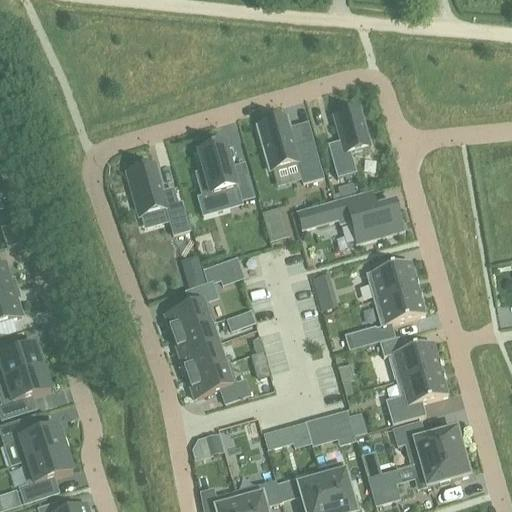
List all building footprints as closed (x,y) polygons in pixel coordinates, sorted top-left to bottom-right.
[(370,150),(359,111),(332,118),(340,146),(329,149),(329,148),(327,148),(337,182),(356,176),(350,156),(370,150)] [(286,121),(257,129),(270,174),(297,167),(303,188),(322,182),(311,144),(293,149),(286,121)] [(209,153),(197,156),(202,174),(195,176),(202,201),(236,191),(240,204),(253,201),(247,177),(233,181),(224,149),(212,152),(209,152),(209,153)] [(499,175),(494,175),(496,192),(501,192),(502,200),(511,197),(511,164),(498,166),(499,175)] [(154,168),(127,176),(139,220),(165,212),(173,239),(189,235),(181,205),(177,207),(173,192),(162,195),(154,168)] [(359,186),(337,192),(340,202),(362,196),(359,186)] [(361,200),(297,217),(302,233),(337,223),(339,229),(350,225),(357,248),(401,235),(393,206),(365,214),(361,200)] [(269,245),(287,240),(279,213),(262,218),(269,245)] [(365,278),(373,304),(417,292),(417,289),(418,289),(416,281),(414,281),(410,265),(365,278)] [(0,297),(13,293),(4,267),(0,268),(0,297)] [(204,286),(200,271),(184,276),(189,291),(204,286)] [(172,341),(214,326),(207,307),(217,303),(211,285),(183,295),(189,311),(165,320),(172,341)] [(417,292),(373,304),(380,331),(425,318),(421,303),(422,302),(419,294),(418,295),(417,292)] [(0,326),(21,319),(13,293),(0,297),(0,326)] [(331,294),(319,298),(323,312),(335,309),(331,294)] [(322,319),(325,326),(336,323),(334,315),(322,319)] [(237,320),(225,324),(229,335),(241,331),(237,320)] [(172,341),(180,361),(217,348),(210,329),(214,327),(214,326),(172,341)] [(348,355),(379,346),(375,330),(344,339),(348,355)] [(383,361),(388,360),(395,385),(440,373),(432,346),(406,353),(403,340),(379,347),(383,361)] [(251,346),(254,358),(263,355),(260,344),(251,346)] [(0,385),(43,372),(35,349),(9,357),(4,345),(0,346),(0,373),(3,384),(0,385)] [(217,348),(180,361),(187,382),(228,367),(228,366),(224,367),(217,348)] [(228,367),(187,382),(194,403),(220,394),(225,408),(250,399),(245,385),(236,388),(228,367)] [(50,395),(43,372),(0,385),(0,404),(2,409),(0,409),(0,421),(1,424),(27,416),(23,404),(50,395)] [(440,373),(395,385),(399,400),(385,404),(392,429),(425,420),(421,407),(447,399),(440,373)] [(349,385),(342,387),(345,399),(352,397),(349,385)] [(318,422),(324,446),(337,443),(339,449),(355,445),(354,441),(351,429),(346,414),(328,419),(318,422)] [(21,466),(21,467),(65,453),(57,430),(31,439),(25,423),(0,431),(0,437),(4,449),(14,446),(21,466)] [(354,441),(362,439),(359,426),(351,429),(354,441)] [(397,450),(404,448),(410,470),(461,456),(455,433),(424,442),(420,426),(393,434),(397,450)] [(263,438),(267,454),(294,447),(290,430),(263,438)] [(209,459),(211,458),(222,455),(217,437),(204,441),(209,459)] [(72,476),(65,453),(21,467),(29,490),(72,476)] [(415,469),(422,492),(468,479),(461,456),(415,469)] [(353,511),(341,466),(318,473),(328,511),(353,511)] [(328,511),(318,473),(317,473),(320,482),(297,489),(303,511),(328,511)] [(391,476),(368,483),(375,510),(398,503),(391,476)] [(264,511),(258,490),(235,496),(239,511),(264,511)] [(239,511),(235,496),(215,502),(213,493),(199,497),(201,511),(239,511)]
